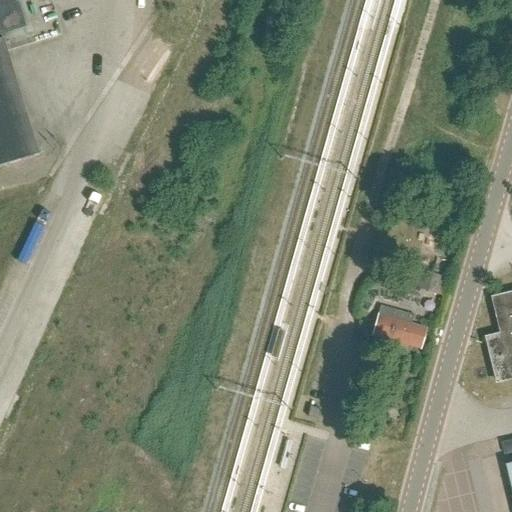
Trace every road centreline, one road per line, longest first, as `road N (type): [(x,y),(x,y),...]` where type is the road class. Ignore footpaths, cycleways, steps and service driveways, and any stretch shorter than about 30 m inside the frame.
road 1 (unknown): [(345,421),(352,350),(343,297),(422,10)]
road 2 (unclassified): [(410,511),(511,139)]
road 3 (unclassified): [(0,357),(72,203),(114,0)]
